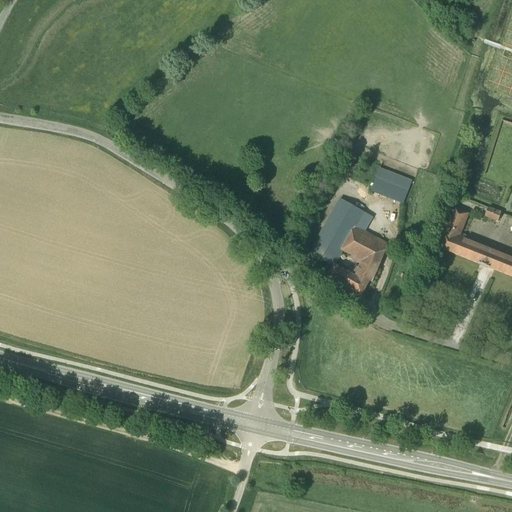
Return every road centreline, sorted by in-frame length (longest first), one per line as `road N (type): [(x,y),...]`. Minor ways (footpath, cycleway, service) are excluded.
road 1 (unclassified): [(252,425),(277,314),(269,269),(255,246),(102,142),(0,118)]
road 2 (track): [(0,396),(243,470)]
road 3 (secondary): [(414,461),(252,425)]
road 4 (unknown): [(363,309),(387,267),(392,234),(374,203),(344,181)]
road 5 (secondary): [(113,390),(252,425)]
